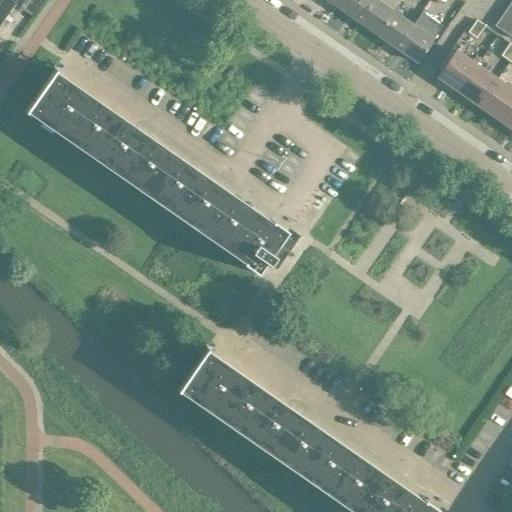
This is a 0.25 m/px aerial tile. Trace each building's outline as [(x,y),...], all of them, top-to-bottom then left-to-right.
[(0,0),(0,22),(16,0),(0,0)] [(371,0),(341,0),(337,7),(357,21),(371,0)] [(393,11),(377,0),(371,0),(357,21),(377,34),(393,11)] [(413,25),(393,11),(377,34),(397,48),(413,25)] [(511,15),(506,11),(495,26),(511,37),(511,15)] [(476,38),(476,39),(488,47),(497,34),(476,20),(462,40),(468,44),(474,36),(476,38)] [(413,25),(397,48),(417,62),(433,39),(413,25)] [(509,61),(511,57),(511,44),(510,43),(501,56),(509,61)] [(457,91),(476,64),(455,50),(437,76),(457,91)] [(476,64),(457,91),(478,105),(497,79),(476,64)] [(56,70),(55,69),(25,111),(26,112),(29,108),(245,258),(242,263),(257,273),(265,261),(277,270),(297,240),(286,232),(287,230),(272,220),(268,225),(53,75),(56,70)] [(511,101),(511,89),(497,79),(478,105),(499,120),(511,101)] [(511,101),(499,120),(511,128),(511,101)] [(294,143),(285,156),(299,166),(308,154),(294,143)] [(207,348),(206,347),(176,390),(178,391),(181,386),(362,511),(439,511),(437,511),(438,509),(423,498),(420,503),(204,353),(207,348)]
